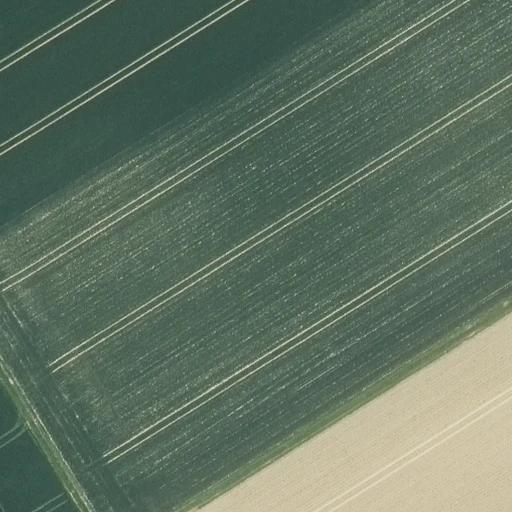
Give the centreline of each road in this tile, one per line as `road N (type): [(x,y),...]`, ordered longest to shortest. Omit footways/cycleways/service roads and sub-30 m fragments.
road 1 (track): [(511,307),(184,511)]
road 2 (track): [(86,511),(0,374)]
